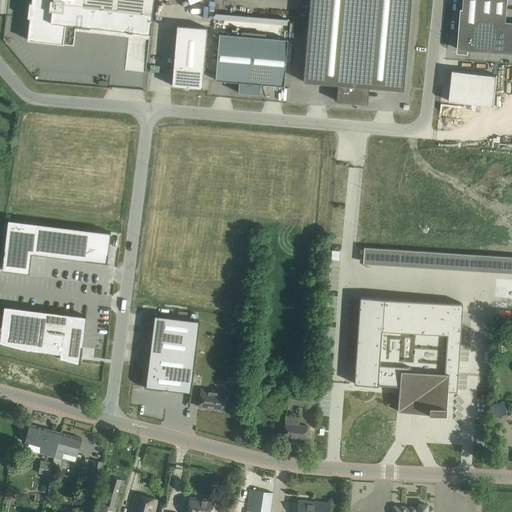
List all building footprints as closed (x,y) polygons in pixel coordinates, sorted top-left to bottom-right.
[(31,0),(31,2),(29,2),(29,3),(29,4),(29,7),(28,12),(28,15),(27,17),(30,17),(27,39),(73,45),(75,29),(75,24),(92,26),(149,32),(150,32),(153,0),(31,0)] [(410,0),(309,0),(302,82),(337,85),(336,101),(366,104),(368,87),(402,90),(410,0)] [(461,40),(460,49),(469,49),(469,50),(477,51),(477,50),(483,51),(511,53),(511,21),(507,21),(508,0),(463,0),(461,40)] [(202,87),(207,27),(176,24),(171,85),(202,87)] [(223,33),(219,33),(215,80),(239,82),(238,91),(237,91),(237,92),(260,93),(259,93),(259,91),(260,83),(284,86),(288,39),(223,33)] [(496,75),(451,70),(448,93),(447,101),(457,102),(494,106),(497,75),(496,75)] [(7,219),(1,269),(29,273),(31,253),(107,262),(111,232),(7,219)] [(332,250),(331,260),(339,260),(340,250),(332,250)] [(360,296),(354,383),(377,385),(377,384),(399,385),(397,411),(399,411),(399,410),(407,410),(407,411),(409,411),(417,411),(417,412),(419,412),(419,411),(427,412),(427,413),(445,414),(447,390),(456,391),(462,303),(360,296)] [(4,304),(0,332),(0,342),(30,351),(30,349),(60,353),(59,358),(70,361),(77,363),(79,352),(81,353),(82,346),(86,316),(4,304)] [(199,320),(153,314),(149,350),(194,356),(199,320)] [(194,356),(149,350),(147,368),(192,374),(194,356)] [(304,359),(289,358),(288,367),(302,369),(304,359)] [(161,390),(161,389),(190,392),(192,374),(147,368),(147,370),(146,370),(143,387),(161,390)] [(290,384),(288,403),(303,405),(308,405),(309,393),(309,392),(304,392),(305,385),(290,384)] [(199,396),(198,406),(206,407),(206,408),(209,409),(209,406),(214,407),(214,409),(224,411),(224,406),(237,407),(238,393),(226,392),(208,389),(208,392),(200,391),(199,396)] [(283,436),(306,438),(307,426),(298,425),(299,418),(286,416),(283,436)] [(29,424),(24,441),(41,446),(39,453),(54,457),(61,459),(63,452),(77,456),(82,438),(61,432),(29,424)] [(88,488),(86,498),(95,500),(103,461),(93,459),(88,488)] [(40,461),(38,472),(45,474),(54,475),(55,475),(56,465),(57,464),(52,463),(40,461)] [(100,502),(96,511),(114,511),(124,480),(109,476),(104,474),(102,484),(97,502),(100,502)] [(269,511),(272,492),(250,489),(247,510),(244,509),(243,511),(269,511)] [(154,511),(155,509),(158,500),(135,494),(130,511),(154,511)] [(212,511),(214,500),(189,497),(187,511),(212,511)] [(328,511),(329,503),(311,502),(311,504),(298,503),(297,511),(328,511)]
